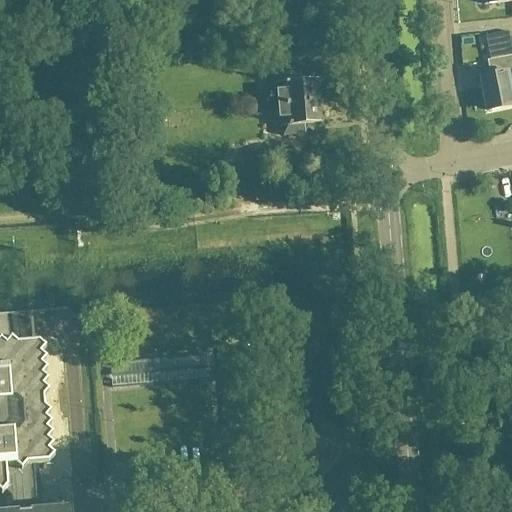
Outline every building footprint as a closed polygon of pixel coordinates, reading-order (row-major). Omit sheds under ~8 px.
[(511,105),(511,94),(511,89),(508,74),(511,73),(511,56),(487,62),(490,78),(481,80),(488,111),(511,105)] [(279,106),(319,103),(317,81),(301,82),(301,73),(279,75),(279,84),(278,84),(279,106)] [(256,100),(242,100),(242,110),(257,109),(256,100)] [(319,103),(279,106),(281,128),(282,128),(283,137),(306,135),(305,126),(320,125),(319,103)] [(257,109),(242,110),(243,119),(258,117),(257,109)] [(276,182),(254,184),(256,202),(277,200),(276,182)] [(68,511),(68,509),(60,510),(41,511),(38,463),(48,463),(54,455),(48,450),(53,445),(47,440),(52,434),(46,429),(51,423),(45,417),(50,411),(44,407),(43,397),(48,391),(43,386),(48,380),(42,375),(47,369),(41,364),(46,358),(40,353),(45,348),(38,341),(33,342),(16,343),(10,338),(5,344),(0,339),(0,494),(5,498),(5,511),(68,511)]
